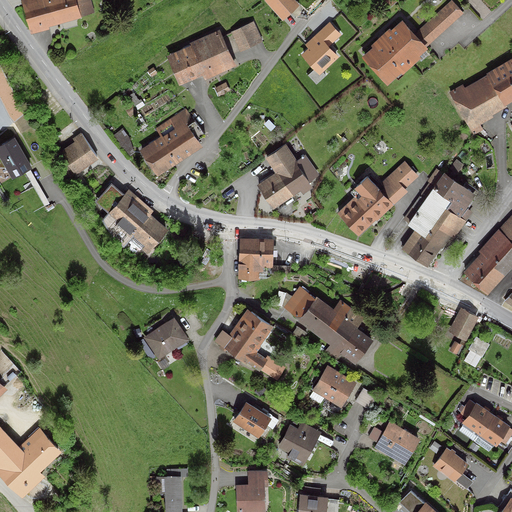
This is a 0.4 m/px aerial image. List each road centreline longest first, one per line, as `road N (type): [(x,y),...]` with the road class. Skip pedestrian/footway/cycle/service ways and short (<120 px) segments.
road 1 (residential): [(209,511),(211,406),(201,356),(232,298),(227,222)]
road 2 (residential): [(325,0),(162,200)]
road 3 (tertiary): [(162,200),(120,164),(0,4)]
road 4 (tertiary): [(445,285),(305,234),(227,222)]
